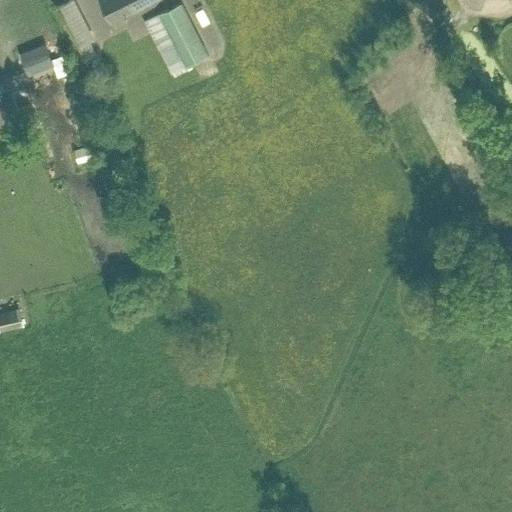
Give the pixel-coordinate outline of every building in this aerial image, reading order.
[(63,0),(59,2),(81,45),(96,37),(76,0),(63,0)] [(155,0),(100,0),(112,22),(155,0)] [(207,55),(181,1),(160,11),(185,65),(207,55)] [(201,39),(210,34),(202,19),(193,25),(201,39)] [(46,41),(21,51),(29,73),(54,63),(46,41)] [(108,139),(75,148),(78,160),(111,151),(108,139)] [(140,217),(128,221),(137,241),(151,236),(148,228),(149,228),(146,221),(143,222),(140,217)] [(484,274),(482,298),(504,299),(506,275),(484,274)] [(0,328),(22,324),(18,306),(0,310),(0,328)]
